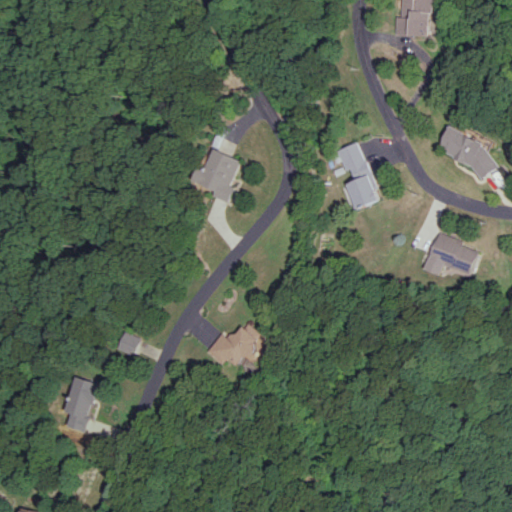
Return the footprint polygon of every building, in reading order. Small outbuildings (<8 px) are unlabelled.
[(435,36),(436,0),(404,0),(404,16),(399,16),(398,34),(435,36)] [(504,152),(453,128),(442,151),(493,175),(504,152)] [(381,200),(358,141),(339,149),(351,180),(347,182),(357,209),(381,200)] [(241,159),(215,149),(208,168),(201,165),(193,185),(229,199),(234,186),(231,185),(241,159)] [(480,247),(437,234),(426,269),(445,276),(448,267),(471,275),(480,247)] [(271,344),(244,324),(233,339),(224,332),(209,352),(225,364),(231,356),(243,366),(249,358),(256,363),(271,344)] [(142,338),(124,331),(117,349),(136,356),(142,338)] [(98,382),(75,376),(65,411),(70,412),(66,426),(85,431),(98,382)]
